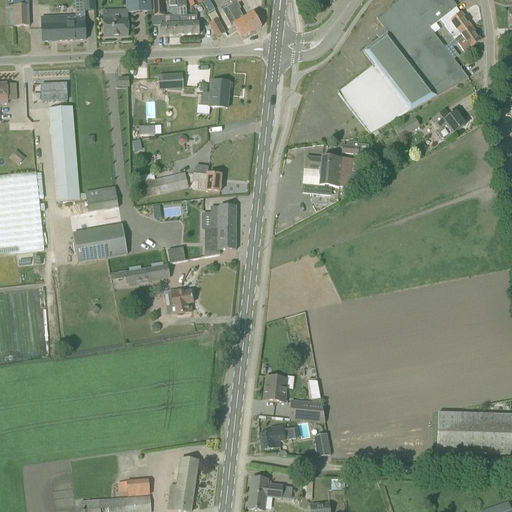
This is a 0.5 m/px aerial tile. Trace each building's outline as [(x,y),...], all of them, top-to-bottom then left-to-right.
[(93,0),(83,0),(84,12),(95,11),(93,0)] [(125,0),(127,10),(127,14),(150,12),(149,0),(125,0)] [(161,37),(180,36),(178,7),(172,7),(173,17),(172,17),(172,18),(171,18),(171,26),(164,26),(161,0),(152,0),(154,17),(151,17),(152,27),(160,27),(161,37)] [(229,0),(232,5),(250,34),(261,28),(253,14),(244,19),(239,10),(241,9),(238,4),(245,0),(229,0)] [(441,21),(456,10),(455,9),(457,8),(450,0),(400,0),(376,19),(387,33),(363,53),(374,67),(338,94),(370,136),(410,113),(468,79),(430,29),(441,21)] [(250,34),(232,5),(222,11),(231,28),(234,26),(241,39),(250,34)] [(29,27),(28,6),(13,7),(14,28),(29,27)] [(178,7),(180,36),(199,36),(198,23),(196,24),(196,16),(187,17),(186,6),(178,7)] [(127,14),(127,10),(103,11),(104,38),(128,37),(127,14)] [(459,15),(456,10),(441,21),(445,26),(444,26),(454,39),(471,28),(461,14),(459,15)] [(42,43),(85,41),(84,16),(41,18),(42,43)] [(208,25),(217,39),(225,34),(217,20),(208,25)] [(480,41),(471,28),(454,39),(449,43),(453,48),(458,44),(464,53),(480,41)] [(183,89),(182,76),(149,78),(150,91),(183,89)] [(129,87),(128,79),(118,80),(119,88),(129,87)] [(201,107),(227,109),(229,83),(211,82),(210,96),(202,95),(201,107)] [(64,84),(39,85),(40,101),(65,100),(64,84)] [(15,85),(0,85),(0,105),(7,105),(7,101),(15,101),(15,85)] [(132,137),(150,137),(149,96),(131,97),(132,137)] [(172,97),(154,98),(154,104),(153,104),(153,110),(173,109),(172,97)] [(56,203),(77,202),(68,100),(48,102),(56,203)] [(449,118),(444,112),(433,120),(440,130),(446,126),(453,135),(465,126),(455,114),(449,118)] [(154,130),(178,129),(177,113),(154,114),(154,130)] [(415,119),(400,128),(405,137),(420,128),(415,119)] [(342,146),(342,154),(358,155),(358,148),(342,146)] [(9,159),(19,166),(25,158),(15,151),(9,159)] [(339,188),(350,189),(353,161),(322,158),(321,159),(305,158),(303,186),(339,189),(339,188)] [(0,254),(44,250),(36,174),(0,177),(0,254)] [(188,189),(185,174),(136,185),(139,200),(188,189)] [(199,183),(198,191),(219,193),(221,177),(194,174),(193,182),(199,183)] [(115,188),(85,192),(89,214),(118,209),(115,188)] [(210,207),(210,231),(205,231),(205,259),(219,256),(219,251),(236,251),(236,207),(219,206),(219,207),(210,207)] [(122,226),(72,234),(77,265),(127,256),(122,226)] [(168,250),(169,263),(184,263),(183,249),(168,250)] [(125,273),(128,288),(169,280),(167,266),(125,273)] [(167,318),(176,316),(192,313),(190,305),(193,304),(191,292),(183,294),(183,291),(171,293),(171,294),(167,295),(169,308),(166,308),(167,318)] [(280,404),(283,379),(262,377),(260,403),(280,404)] [(322,405),(291,402),(290,420),(325,425),(322,405)] [(511,456),(511,415),(438,414),(436,455),(511,456)] [(279,449),(278,443),(295,440),(293,430),(280,432),(279,427),(270,429),(271,433),(259,435),(261,452),(279,449)] [(330,456),(326,435),(313,438),(317,459),(330,456)] [(190,511),(198,462),(181,459),(177,487),(170,486),(166,510),(176,511),(190,511)] [(263,511),(264,498),(281,500),(282,488),(265,486),(266,481),(251,479),(248,511),(263,511)] [(151,511),(150,497),(82,503),(82,511),(151,511)] [(511,511),(508,503),(483,511),(511,511)]
